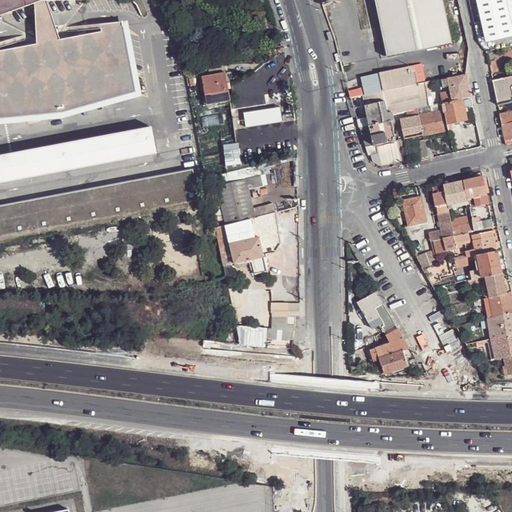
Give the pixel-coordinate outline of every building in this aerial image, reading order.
[(52,20),(45,0),(35,0),(32,1),(33,23),(33,43),(0,48),(0,123),(59,117),(139,95),(125,20),(98,23),(99,31),(57,38),(52,20)] [(0,0),(0,12),(32,1),(35,0),(0,0)] [(377,0),(389,57),(454,43),(444,0),(377,0)] [(511,0),(470,0),(482,52),(511,45),(511,0)] [(164,32),(148,35),(164,132),(180,129),(164,32)] [(467,74),(470,49),(468,40),(460,42),(461,48),(459,62),(447,64),(449,72),(450,77),(467,74)] [(381,72),(385,91),(418,83),(415,65),(381,72)] [(208,102),(230,99),(229,85),(227,71),(204,75),(208,102)] [(442,79),(450,77),(449,72),(430,76),(431,82),(442,79)] [(467,74),(450,77),(453,86),(454,91),(457,101),(463,99),(472,97),(467,74)] [(450,77),(442,79),(444,88),(453,86),(450,77)] [(493,80),(498,105),(511,101),(511,87),(510,77),(493,80)] [(365,102),(369,120),(394,114),(410,111),(417,109),(423,108),(431,106),(425,83),(352,99),(353,104),(365,102)] [(441,94),(444,103),(457,101),(454,91),(441,94)] [(451,124),(467,121),(463,99),(457,101),(444,103),(443,104),(444,108),(448,125),(451,124)] [(282,107),(248,113),(251,127),(284,121),(282,107)] [(247,113),(247,108),(234,110),(236,127),(249,125),(247,113)] [(511,109),(500,112),(503,124),(511,122),(511,109)] [(423,135),(445,130),(441,111),(422,115),(419,115),(423,135)] [(369,120),(370,126),(392,121),(395,121),(394,114),(369,120)] [(404,139),(423,135),(419,115),(416,116),(400,120),(404,139)] [(370,126),(375,146),(396,141),(392,121),(370,126)] [(511,122),(503,124),(506,141),(511,139),(511,122)] [(360,128),(366,147),(375,146),(370,126),(360,128)] [(429,159),(435,158),(430,140),(424,141),(429,159)] [(429,159),(424,141),(417,142),(420,161),(429,159)] [(252,143),(228,147),(230,159),(254,155),(252,143)] [(375,146),(366,147),(369,155),(376,154),(375,146)] [(401,148),(376,154),(380,169),(382,170),(405,165),(402,154),(401,148)] [(191,169),(0,204),(0,240),(197,204),(193,179),(191,169)] [(261,175),(246,179),(249,189),(252,189),(260,186),(263,185),(261,175)] [(483,178),(466,182),(465,182),(468,199),(471,198),(475,197),(487,194),(483,178)] [(221,204),(226,225),(255,218),(254,211),(249,189),(246,179),(218,186),(220,196),(221,204)] [(465,182),(445,186),(449,205),(469,201),(468,199),(465,182)] [(260,186),(252,189),(255,198),(262,196),(260,186)] [(445,239),(455,237),(453,228),(450,209),(449,205),(445,186),(434,189),(443,229),(445,239)] [(494,228),(487,194),(475,197),(476,206),(473,207),(470,208),(473,220),(474,224),(475,232),(494,228)] [(212,198),(214,206),(221,204),(220,196),(212,198)] [(404,202),(410,227),(428,223),(423,198),(404,202)] [(211,206),(216,228),(226,225),(221,204),(214,206),(211,206)] [(273,206),(262,209),(263,216),(274,213),(275,213),(273,206)] [(262,209),(254,211),(255,218),(263,216),(262,209)] [(255,218),(226,225),(227,230),(235,264),(251,260),(264,257),(263,254),(273,252),(279,244),(274,213),(263,216),(255,218)] [(453,228),(455,237),(469,234),(470,234),(475,232),(474,224),(469,225),(453,228)] [(445,239),(443,229),(430,233),(432,243),(434,242),(445,239)] [(235,264),(227,230),(217,232),(224,266),(235,264)] [(477,252),(478,256),(479,256),(497,252),(498,252),(493,232),(473,236),(477,252)] [(445,239),(434,242),(436,251),(466,245),(472,244),(469,234),(455,237),(445,239)] [(264,257),(267,272),(267,275),(283,271),(291,271),(291,260),(291,250),(284,250),(273,252),(263,254),(264,257)] [(473,280),(476,279),(486,277),(503,273),(499,252),(498,252),(497,252),(479,256),(482,269),(471,272),(473,280)] [(416,258),(422,268),(437,265),(434,254),(416,258)] [(264,257),(251,260),(254,271),(255,275),(267,272),(264,257)] [(469,258),(456,261),(457,267),(474,264),(473,257),(469,258)] [(503,273),(486,277),(491,298),(508,295),(503,273)] [(235,276),(228,277),(230,289),(238,287),(235,276)] [(472,280),(469,281),(471,288),(477,287),(476,279),(473,280),(472,280)] [(358,304),(373,329),(382,324),(374,308),(382,302),(376,292),(358,304)] [(494,318),(511,313),(511,297),(511,294),(508,295),(491,298),(490,299),(494,318)] [(489,319),(494,318),(490,299),(486,300),(489,319)] [(393,319),(383,301),(382,302),(374,308),(382,324),(383,323),(393,342),(403,338),(393,319)] [(271,327),(287,327),(286,318),(295,317),(300,317),(300,304),(287,304),(287,316),(271,316),(271,327)] [(497,338),(511,334),(511,313),(494,318),(497,338)] [(296,327),(295,317),(286,318),(287,327),(296,327)] [(493,339),(497,338),(494,318),(489,319),(491,331),(493,339)] [(489,319),(482,321),(484,332),(491,331),(489,319)] [(239,335),(241,346),(265,348),(266,337),(267,329),(238,326),(239,335)] [(291,339),(292,330),(267,329),(266,337),(291,339)] [(496,360),(501,359),(511,356),(511,334),(497,338),(493,339),(496,360)] [(393,342),(376,348),(377,353),(379,359),(403,350),(409,348),(403,338),(393,342)] [(377,353),(376,348),(368,350),(371,362),(374,361),(372,355),(377,353)] [(408,365),(403,350),(379,359),(384,373),(408,365)] [(511,375),(511,356),(501,359),(502,365),(504,377),(508,377),(511,375)] [(415,359),(410,361),(413,367),(418,364),(415,359)] [(496,360),(492,361),(494,367),(502,365),(501,359),(496,360)]
